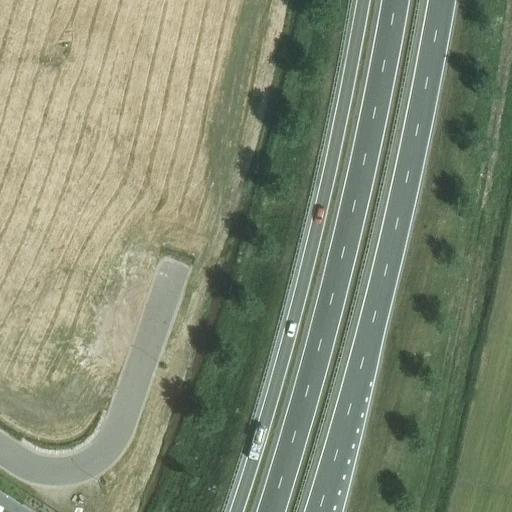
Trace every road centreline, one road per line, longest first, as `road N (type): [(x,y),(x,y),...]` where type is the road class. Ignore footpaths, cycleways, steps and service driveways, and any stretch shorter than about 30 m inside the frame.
road 1 (trunk): [(316,511),(375,316),(444,0)]
road 2 (trunk): [(362,0),(310,261),(237,511)]
road 3 (trunk): [(396,0),(366,163),(271,511)]
road 4 (unclassified): [(0,449),(18,462),(60,471),(104,450),(119,428),(174,259)]
